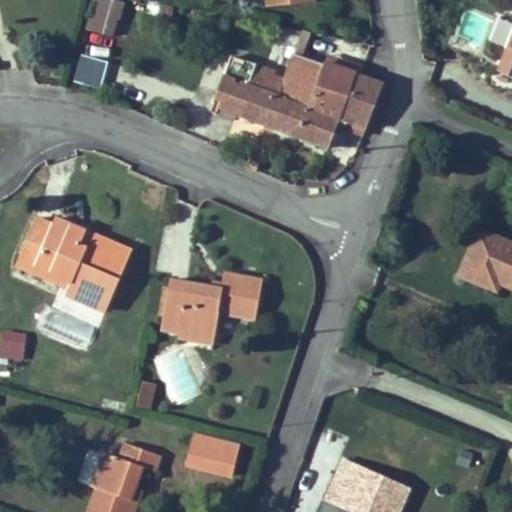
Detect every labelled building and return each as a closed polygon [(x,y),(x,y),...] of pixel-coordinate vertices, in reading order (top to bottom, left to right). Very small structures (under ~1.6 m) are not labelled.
[(109,17),(113,0),(94,0),(91,11),(109,17)] [(104,34),(109,17),(91,11),(86,29),(104,34)] [(302,57),(310,33),(302,31),(294,54),(302,57)] [(511,33),(500,62),(511,66),(511,33)] [(340,119),(357,73),(325,63),(325,64),(302,57),(294,54),(285,80),(274,76),(276,72),(231,56),(214,105),(329,148),(337,126),(340,119)] [(363,67),(328,55),(325,63),(357,73),(360,74),(363,67)] [(511,66),(500,62),(498,68),(511,74),(511,66)] [(367,128),(384,83),(360,74),(357,73),(340,119),(366,128),(367,128)] [(366,128),(340,119),(337,126),(364,135),(366,128)] [(257,170),(259,164),(249,160),(247,166),(257,170)] [(129,257),(89,240),(87,247),(80,245),(86,231),(55,218),(52,225),(36,218),(16,264),(34,272),(37,265),(72,281),(69,287),(66,293),(107,311),(129,257)] [(511,244),(478,230),(459,275),(496,290),(499,282),(501,279),(507,282),(505,285),(511,287),(511,244)] [(132,251),(86,231),(80,245),(87,247),(89,240),(129,257),(132,251)] [(72,281),(37,265),(34,272),(69,287),(72,281)] [(256,318),(263,280),(224,273),(222,283),(221,289),(213,287),(170,279),(169,288),(164,316),(161,329),(180,332),(215,338),(219,312),(256,318)] [(164,316),(169,288),(164,287),(159,315),(164,316)] [(215,338),(180,332),(179,337),(214,343),(215,338)] [(24,353),(26,337),(3,333),(1,349),(24,353)] [(24,353),(1,349),(0,354),(23,358),(24,353)] [(202,400),(202,363),(162,363),(163,400),(202,400)] [(149,408),(155,384),(143,381),(137,405),(149,408)] [(219,472),(227,440),(195,432),(187,463),(219,472)] [(232,475),(240,444),(227,440),(219,472),(232,475)] [(134,487),(141,466),(155,471),(160,455),(126,443),(120,458),(106,453),(105,456),(95,484),(94,487),(98,488),(89,511),(132,511),(137,501),(130,499),(134,487)] [(95,484),(105,456),(90,451),(80,479),(95,484)] [(358,511),(398,511),(409,489),(344,460),(327,498),(358,511)] [(137,501),(141,489),(134,487),(130,499),(137,501)]
